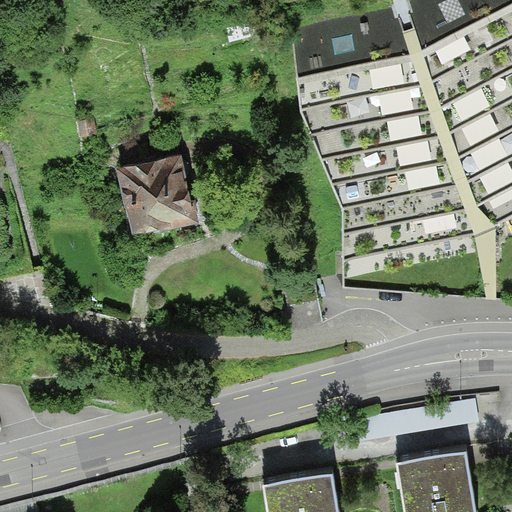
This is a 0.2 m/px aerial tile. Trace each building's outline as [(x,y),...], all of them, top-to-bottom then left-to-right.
[(343,206),(345,286),(511,299),(511,0),(415,0),(410,3),(391,8),(292,26),(302,109),(343,206)] [(94,114),(79,118),(83,131),(97,127),(94,114)] [(182,157),(118,171),(132,233),(165,226),(166,231),(201,223),(196,201),(192,202),(182,157)] [(477,399),(353,419),(356,442),(481,422),(477,399)] [(475,511),(468,452),(396,463),(403,511),(475,511)] [(336,511),(331,476),(265,486),(269,511),(336,511)] [(42,511),(40,499),(0,509),(0,511),(42,511)]
